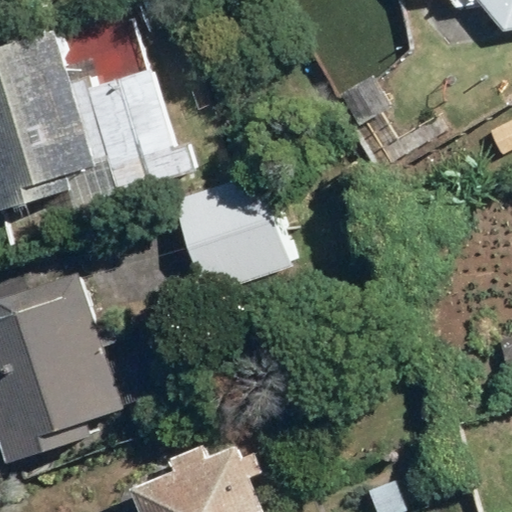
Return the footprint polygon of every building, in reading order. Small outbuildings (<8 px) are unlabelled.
[(511,0),(483,0),(505,29),(511,27),(511,0)] [(60,27),(0,46),(0,208),(75,185),(86,219),(133,205),(128,192),(208,166),(198,135),(182,140),(158,66),(128,75),(120,49),(93,57),(98,71),(76,78),(60,27)] [(271,167),(180,196),(212,292),(302,262),(271,167)] [(86,271),(0,299),(0,407),(17,460),(93,434),(88,417),(130,403),(86,271)] [(152,511),(275,511),(246,438),(140,480),(152,511)]
